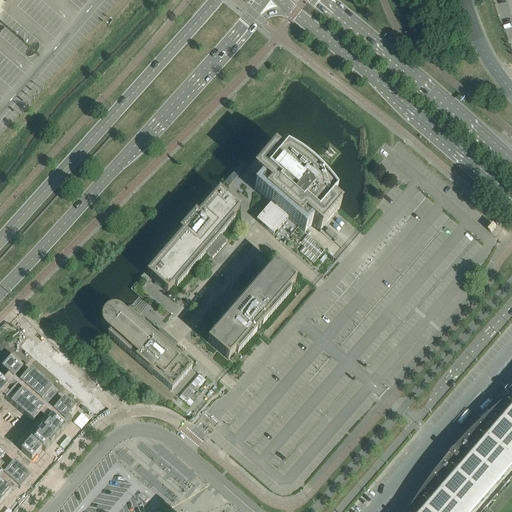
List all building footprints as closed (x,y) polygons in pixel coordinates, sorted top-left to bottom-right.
[(331,202),(335,198),(333,195),(329,191),(327,187),(325,185),(322,182),(318,178),(315,176),(313,173),(309,170),(307,168),(303,165),(300,163),(296,161),(292,158),(288,156),(285,154),(281,158),(273,151),(253,174),(261,182),(254,190),(272,205),(262,216),(277,229),(286,217),(304,233),(311,225),(320,232),(340,209),(331,202)] [(177,287),(211,247),(212,248),(213,248),(214,247),(215,246),(215,245),(215,244),(214,244),(234,220),(232,218),(239,210),(218,192),(211,200),(209,198),(151,265),(154,267),(147,275),(155,282),(155,283),(154,283),(154,284),(154,285),(155,285),(155,286),(156,286),(157,286),(158,286),(159,285),(167,293),(174,284),(177,287)] [(265,271),(241,298),(212,332),(215,334),(207,342),(228,360),(235,352),(238,354),(290,293),(288,291),(295,282),(275,265),(267,273),(265,271)] [(191,369),(165,346),(166,346),(166,345),(166,344),(165,343),(164,342),(163,342),(162,343),(128,314),(125,316),(123,314),(120,311),(119,311),(118,310),(116,310),(115,309),(114,309),(112,309),(111,309),(109,310),(107,310),(106,311),(105,312),(104,313),(103,314),(103,315),(102,316),(102,317),(102,318),(101,319),(101,320),(101,321),(101,323),(102,324),(102,325),(102,326),(103,327),(103,328),(104,328),(105,329),(108,332),(110,334),(108,336),(171,392),(191,369)] [(13,355),(1,369),(13,379),(25,366),(13,355)] [(29,369),(18,382),(46,407),(57,394),(29,369)] [(15,385),(4,398),(32,423),(43,410),(15,385)] [(511,511),(511,398),(507,402),(502,406),(499,409),(492,415),(488,418),(483,423),(479,427),(474,432),(466,441),(459,448),(454,453),(448,460),(443,467),(439,472),(433,480),(428,487),(422,496),(418,502),(412,511),(411,511),(511,511)] [(64,400),(53,413),(64,423),(75,410),(64,400)] [(52,417),(21,452),(32,461),(42,450),(45,452),(65,429),(52,417)] [(14,462),(3,475),(20,490),(31,477),(14,462)] [(0,504),(11,492),(0,481),(0,504)]
